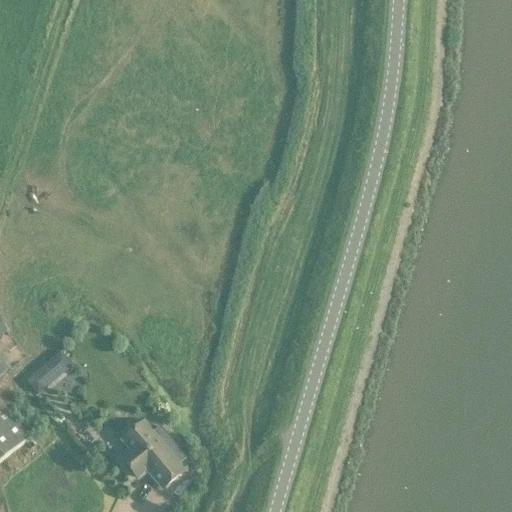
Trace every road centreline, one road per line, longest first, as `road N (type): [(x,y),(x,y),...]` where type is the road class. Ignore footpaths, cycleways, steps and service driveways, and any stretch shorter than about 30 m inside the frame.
road 1 (tertiary): [(274,511),(385,123),(397,0)]
road 2 (track): [(306,511),(411,125),(419,0)]
